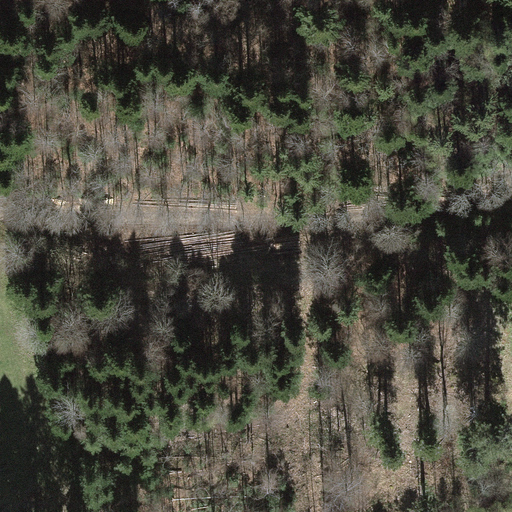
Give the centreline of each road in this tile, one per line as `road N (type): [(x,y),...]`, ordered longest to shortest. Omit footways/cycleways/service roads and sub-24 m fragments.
road 1 (track): [(511,297),(326,224),(478,210),(511,197)]
road 2 (track): [(0,213),(326,224)]
